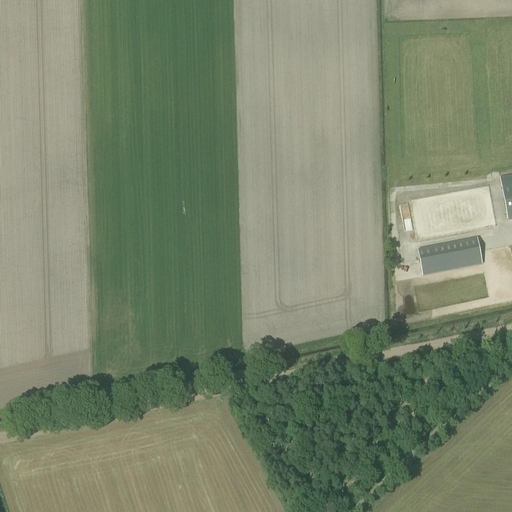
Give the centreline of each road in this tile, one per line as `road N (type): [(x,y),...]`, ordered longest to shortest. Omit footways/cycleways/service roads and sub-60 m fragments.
road 1 (track): [(0,439),(511,328)]
road 2 (unclassified): [(353,511),(511,361)]
